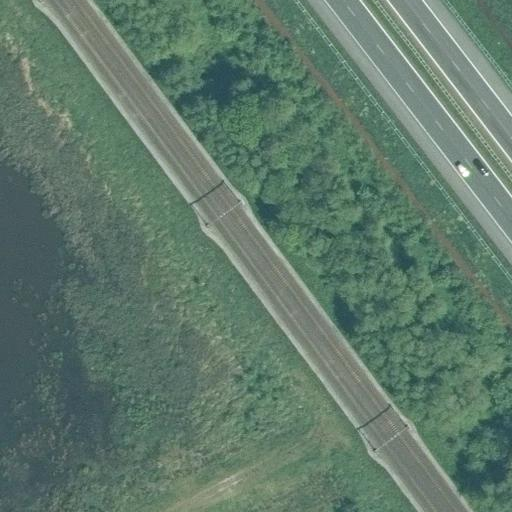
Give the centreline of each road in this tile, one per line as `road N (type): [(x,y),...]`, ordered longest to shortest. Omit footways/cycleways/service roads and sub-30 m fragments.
road 1 (motorway): [(338,0),(511,224)]
road 2 (motorway): [(511,143),(401,0)]
